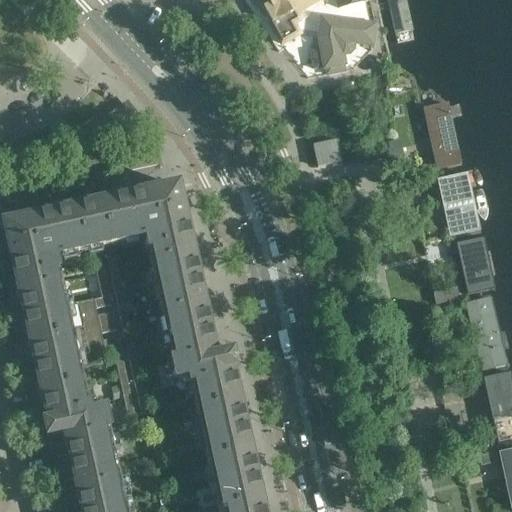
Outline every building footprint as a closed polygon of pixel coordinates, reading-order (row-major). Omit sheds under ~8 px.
[(294,19),(297,6),(306,0),(260,0),(280,34),(294,19)] [(414,38),(406,0),(386,0),(395,42),(414,38)] [(373,43),(376,22),(314,15),(313,23),(318,24),(316,36),(325,66),(327,66),(328,72),(345,67),(344,61),(345,60),(341,46),(350,41),(373,43)] [(422,109),(436,173),(463,167),(449,103),(422,109)] [(116,112),(107,119),(120,135),(129,128),(116,112)] [(341,163),(336,141),(313,146),(318,168),(341,163)] [(439,179),(452,240),(482,234),(469,173),(439,179)] [(190,244),(177,187),(162,190),(162,189),(153,191),(159,219),(152,221),(154,230),(148,232),(149,232),(155,261),(193,253),(191,244),(190,244)] [(154,230),(152,221),(159,219),(153,191),(144,193),(144,194),(66,211),(37,217),(36,217),(28,219),(34,247),(41,245),(43,255),(48,254),(49,254),(149,232),(148,232),(154,230)] [(55,283),(49,254),(48,254),(43,255),(41,245),(34,247),(28,219),(19,221),(3,225),(16,283),(15,283),(17,292),(55,283)] [(197,278),(194,262),(195,262),(193,253),(155,261),(150,262),(156,287),(197,278)] [(487,290),(478,255),(460,260),(470,295),(487,290)] [(118,276),(117,270),(109,271),(110,278),(118,276)] [(105,279),(103,273),(96,274),(97,281),(105,279)] [(120,282),(118,276),(110,278),(112,284),(120,282)] [(206,312),(204,303),(202,294),(201,294),(197,278),(156,287),(167,337),(208,328),(205,312),(206,312)] [(65,307),(59,282),(55,283),(17,292),(19,300),(20,300),(23,317),(65,307)] [(121,288),(120,282),(112,284),(113,290),(121,288)] [(122,295),(121,288),(113,290),(115,296),(122,295)] [(464,302),(481,377),(510,370),(493,295),(464,302)] [(125,307),(124,301),(116,303),(117,309),(125,307)] [(76,358),(65,307),(23,317),(27,333),(26,333),(30,351),(31,350),(34,367),(76,358)] [(130,332),(129,326),(121,328),(123,334),(130,332)] [(215,353),(213,344),(212,344),(208,328),(167,337),(172,362),(215,353)] [(132,339),(130,332),(123,334),(124,340),(132,339)] [(135,351),(133,345),(126,346),(127,353),(135,351)] [(136,357),(135,351),(127,353),(128,359),(136,357)] [(233,375),(232,369),(235,368),(232,354),(216,357),(215,353),(172,362),(177,381),(190,378),(192,384),(233,375)] [(122,361),(121,354),(113,356),(115,362),(122,361)] [(137,363),(136,357),(128,359),(130,365),(137,363)] [(87,408),(76,358),(34,367),(38,383),(37,383),(41,401),(42,400),(45,417),(87,408)] [(139,370),(137,363),(130,365),(131,371),(139,370)] [(140,376),(139,370),(131,371),(132,378),(140,376)] [(127,379),(125,373),(117,374),(119,381),(127,379)] [(241,409),(238,391),(237,391),(233,375),(192,384),(203,434),(244,425),(241,409)] [(142,382),(140,376),(132,378),(134,384),(142,382)] [(128,386),(127,379),(119,381),(120,387),(128,386)] [(511,418),(504,379),(484,384),(496,444),(511,440),(511,418)] [(143,388),(142,382),(134,384),(135,390),(143,388)] [(144,395),(143,388),(135,390),(137,397),(144,395)] [(132,404),(131,398),(123,400),(124,406),(132,404)] [(141,415),(148,414),(147,407),(139,409),(141,415)] [(106,430),(102,411),(88,414),(87,408),(45,417),(47,423),(44,424),(47,438),(63,434),(64,439),(106,430)] [(127,418),(135,417),(133,410),(126,412),(127,418)] [(252,459),(249,441),(248,441),(244,425),(203,434),(214,484),(255,475),(252,459)] [(111,455),(108,437),(106,430),(64,439),(66,447),(67,447),(71,463),(111,455)] [(160,444),(159,437),(151,439),(153,445),(160,444)] [(511,511),(511,451),(498,455),(511,511)] [(119,487),(111,455),(71,463),(74,480),(73,480),(77,497),(78,497),(81,511),(88,511),(122,505),(119,487)] [(166,469),(164,462),(157,464),(158,471),(166,469)] [(263,509),(260,491),(259,491),(255,475),(214,484),(219,511),(263,511),(263,509)]
